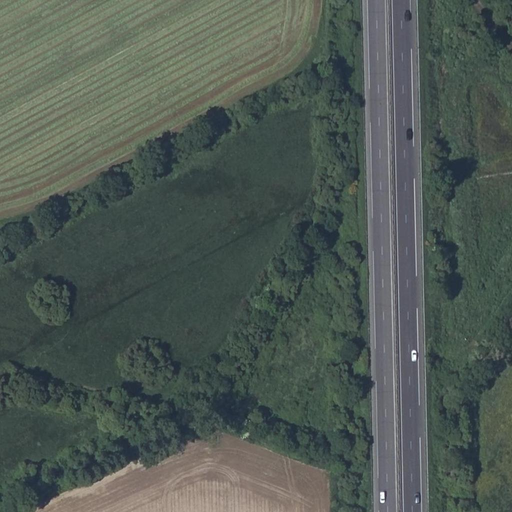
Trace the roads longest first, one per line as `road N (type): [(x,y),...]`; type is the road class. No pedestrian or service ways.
road 1 (trunk): [(411,511),(400,0)]
road 2 (trunk): [(376,0),(387,511)]
